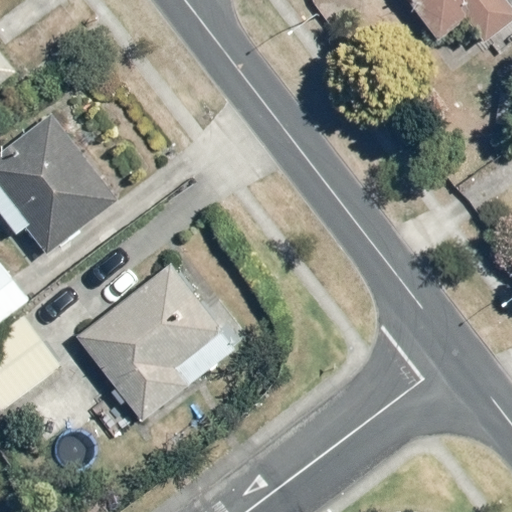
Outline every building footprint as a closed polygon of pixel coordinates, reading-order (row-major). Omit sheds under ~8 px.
[(511,0),(410,0),(445,46),(467,29),(483,50),(511,28),(511,11),(507,4),(511,0)] [(0,60),(0,81),(10,73),(0,60)] [(122,203),(48,114),(0,154),(0,216),(43,268),(122,203)] [(0,322),(30,301),(0,258),(0,322)] [(203,305),(170,266),(79,343),(146,422),(245,339),(210,298),(203,305)] [(0,412),(62,366),(24,316),(0,333),(0,412)]
